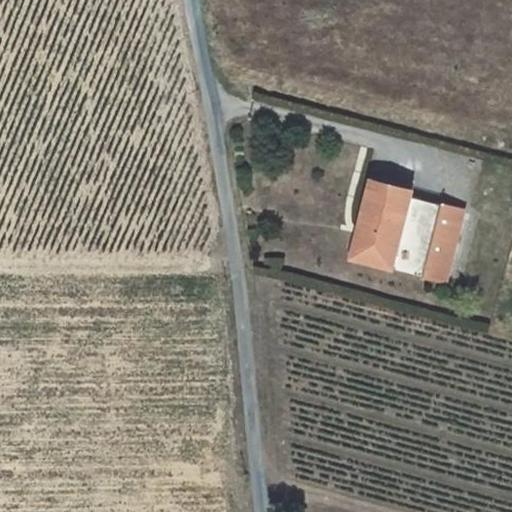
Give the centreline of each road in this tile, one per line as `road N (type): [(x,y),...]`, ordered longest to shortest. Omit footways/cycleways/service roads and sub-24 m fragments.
road 1 (unclassified): [(265,511),(242,299),(193,0)]
road 2 (unknown): [(211,95),(362,135),(379,143),(389,169)]
